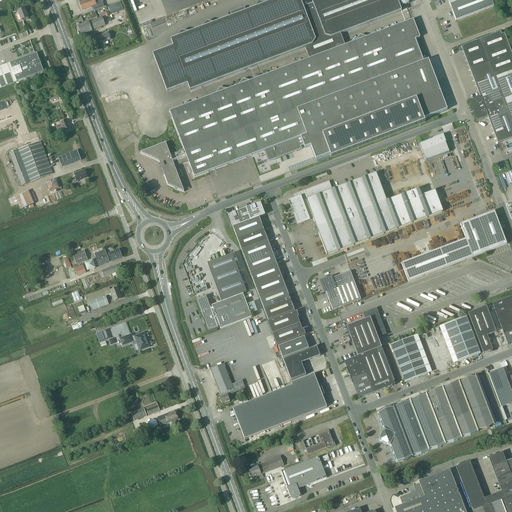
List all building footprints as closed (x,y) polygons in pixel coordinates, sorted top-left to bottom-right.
[(80,0),(81,3),(80,4),(82,10),(93,6),(94,11),(104,7),(102,2),(103,2),(102,0),(80,0)] [(141,153),(159,161),(160,164),(159,165),(160,169),(162,168),(162,169),(161,170),(163,173),(164,173),(164,174),(168,185),(184,192),(184,191),(175,167),(184,163),(189,162),(194,177),(265,150),(269,161),(302,149),(301,146),(304,145),(305,148),(311,146),(316,160),(330,154),(331,157),(425,122),(424,119),(447,110),(428,60),(424,61),(415,39),(420,37),(413,19),(367,37),(366,37),(360,35),(355,42),(345,45),(341,34),(402,11),(397,0),(311,0),(313,3),(303,7),(300,0),(275,0),(267,3),(259,2),(255,8),(246,11),(244,7),(231,12),(232,16),(214,23),(207,22),(202,28),(190,32),(181,31),(178,37),(171,39),(174,46),(153,54),(166,87),(167,92),(188,84),(190,90),(305,47),(309,59),(250,81),(249,81),(243,79),(238,86),(228,89),(220,88),(216,93),(216,94),(170,111),(181,142),(184,150),(170,155),(166,143),(141,152),(141,153)] [(448,0),(456,21),(494,6),(491,0),(448,0)] [(20,10),(19,8),(14,9),(15,12),(18,11),(21,20),(28,18),(25,9),(20,10)] [(105,25),(102,17),(89,22),(78,26),(82,35),(93,31),(92,30),(105,25)] [(100,44),(111,40),(109,32),(97,37),(100,44)] [(500,32),(461,47),(481,99),(472,102),(478,118),(487,115),(498,144),(511,138),(511,53),(505,35),(501,36),(500,32)] [(0,88),(44,72),(37,53),(0,66),(0,88)] [(63,131),(69,128),(66,120),(60,123),(61,125),(56,126),(58,132),(63,130),(63,131)] [(52,127),(50,127),(55,139),(59,137),(56,130),(54,131),(52,127)] [(426,161),(449,152),(443,135),(419,144),(426,161)] [(22,185),(28,183),(53,174),(40,142),(10,153),(22,185)] [(61,167),(80,159),(77,150),(58,158),(61,167)] [(75,183),(78,182),(77,181),(87,177),(85,170),(75,174),(76,176),(73,177),(75,183)] [(292,206),(299,223),(313,217),(327,254),(327,255),(329,255),(442,212),(443,212),(443,210),(435,190),(422,195),(419,188),(387,201),(377,174),(376,173),(375,174),(332,189),(329,181),(292,195),(295,202),(293,203),(294,206),(292,206)] [(55,179),(46,182),(50,192),(59,188),(55,179)] [(29,190),(9,199),(12,207),(18,204),(20,210),(22,209),(30,205),(33,204),(35,203),(29,190)] [(237,239),(264,229),(259,217),(263,216),(259,204),(255,205),(255,204),(251,206),(252,207),(236,213),(235,212),(232,213),(232,214),(229,215),(237,239)] [(466,239),(401,264),(408,282),(507,244),(494,211),(460,224),(466,239)] [(237,239),(242,251),(268,241),(264,229),(237,239)] [(242,251),(251,274),(277,264),(268,241),(242,251)] [(122,257),(119,249),(108,253),(109,254),(106,255),(105,252),(95,256),(99,266),(109,262),(108,259),(110,258),(111,261),(122,257)] [(76,264),(87,260),(84,251),(73,255),(76,264)] [(93,260),(85,263),(87,271),(95,268),(93,260)] [(104,277),(123,270),(120,264),(102,271),(104,277)] [(260,297),(286,287),(277,264),(251,274),(260,297)] [(82,267),(74,270),(77,278),(85,275),(82,267)] [(333,310),(361,300),(350,272),(324,281),(323,284),(333,310)] [(264,309),(290,299),(286,287),(260,297),(264,309)] [(122,298),(118,288),(110,290),(109,288),(88,296),(93,310),(108,304),(105,296),(111,294),(114,301),(122,298)] [(252,317),(243,294),(212,306),(212,307),(210,307),(206,296),(196,300),(203,319),(205,324),(208,332),(218,328),(218,327),(220,326),(221,329),(252,317)] [(511,296),(492,304),(508,344),(509,345),(510,344),(511,343),(511,342),(511,296)] [(290,299),(264,309),(268,321),(295,311),(290,299)] [(84,306),(78,308),(80,312),(81,315),(86,313),(85,310),(84,306)] [(486,307),(468,313),(483,354),(490,351),(491,352),(492,351),(493,350),(487,336),(496,332),(486,307)] [(345,361),(344,362),(345,363),(346,364),(345,365),(357,396),(358,396),(358,397),(358,398),(359,399),(360,398),(361,397),(362,398),(392,386),(393,385),(394,385),(395,385),(395,384),(395,383),(394,382),(394,381),(395,381),(378,338),(387,334),(376,308),(363,313),(366,319),(347,327),(358,356),(348,360),(347,361),(346,361),(345,361)] [(297,311),(268,322),(273,334),(300,323),(298,317),(299,317),(297,311)] [(458,362),(480,354),(466,316),(444,325),(458,362)] [(300,323),(273,334),(277,346),(306,335),(304,329),(302,330),(300,323)] [(107,333),(106,330),(102,332),(105,340),(111,338),(109,332),(107,333)] [(131,335),(120,339),(122,346),(136,341),(139,351),(149,347),(144,333),(132,337),(131,335)] [(405,382),(427,374),(413,336),(391,345),(405,382)] [(283,358),(298,352),(309,348),(304,337),(278,346),(283,358)] [(291,381),(306,375),(302,363),(320,356),(317,346),(283,359),(291,381)] [(232,384),(224,365),(224,364),(212,369),(221,394),(222,393),(223,396),(220,398),(222,404),(230,401),(228,396),(245,389),(242,380),(232,384)] [(501,407),(511,402),(511,392),(503,369),(488,374),(501,407)] [(293,386),(233,408),(245,439),(327,407),(314,374),(292,383),(293,386)] [(379,440),(383,442),(390,445),(396,463),(405,461),(413,456),(421,455),(429,450),(438,448),(446,444),(454,442),(462,438),(471,436),(478,431),(479,430),(486,429),(493,424),(494,425),(496,425),(477,374),(475,375),(475,377),(467,378),(461,382),(459,381),(450,383),(443,387),(434,389),(426,393),(418,395),(410,400),(401,401),(394,406),(385,408),(377,412),(384,430),(379,440)] [(149,415),(160,411),(157,403),(145,407),(149,415)] [(131,412),(134,420),(147,415),(144,408),(131,412)] [(176,426),(175,421),(178,419),(175,411),(158,418),(161,426),(172,422),(173,427),(176,426)] [(134,430),(133,430),(135,435),(139,433),(140,433),(141,435),(142,434),(142,432),(144,432),(142,427),(134,430)] [(308,455),(334,445),(329,431),(319,435),(322,443),(306,449),(308,455)] [(501,492),(489,496),(492,504),(501,501),(502,501),(511,497),(511,476),(506,461),(503,452),(488,458),(501,492)] [(264,478),(262,474),(284,466),(280,456),(248,469),(252,478),(259,475),(260,479),(264,478)] [(281,471),(291,497),(291,498),(293,499),(295,498),(297,497),(300,497),(300,495),(300,494),(298,489),(327,478),(319,457),(302,463),(281,471)] [(456,467),(473,511),(492,504),(489,496),(484,498),(470,462),(456,467)] [(466,511),(450,470),(419,481),(420,483),(414,486),(416,491),(400,497),(403,505),(395,508),(396,511),(466,511)] [(511,511),(511,497),(502,501),(505,511),(511,511)] [(473,511),(505,511),(502,501),(501,501),(492,504),(473,511)]
